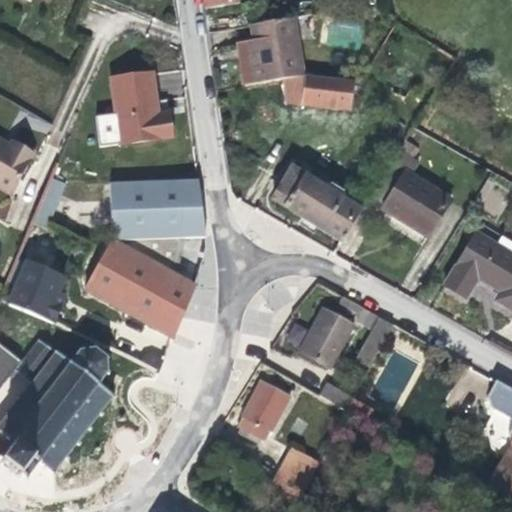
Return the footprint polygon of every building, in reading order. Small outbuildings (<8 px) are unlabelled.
[(203,0),(205,8),(238,4),(237,0),(203,0)] [(250,25),(260,84),(283,80),(303,76),(294,18),(250,25)] [(152,74),(109,79),(118,145),(171,138),(168,115),(157,116),(152,74)] [(303,76),(283,80),(286,104),(349,111),(352,81),(308,76),(303,76)] [(424,141),(410,133),(398,151),(412,160),(424,141)] [(8,148),(0,143),(0,186),(12,193),(33,156),(11,145),(8,148)] [(412,160),(398,151),(372,194),(386,202),(381,210),(427,239),(451,200),(411,175),(418,163),(412,160)] [(272,200),(342,244),(361,211),(343,200),(342,193),(332,186),(323,188),(292,168),(272,200)] [(66,184),(51,179),(42,200),(57,207),(66,184)] [(198,180),(157,181),(109,183),(112,242),(85,290),(174,339),(192,288),(176,279),(182,249),(183,239),(203,238),(201,204),(198,180)] [(511,312),(511,242),(482,224),(444,286),(465,299),(478,279),(500,293),(495,301),(511,312)] [(25,265),(16,261),(8,281),(17,286),(9,305),(54,323),(54,321),(64,299),(56,296),(64,279),(26,263),(25,265)] [(351,300),(343,297),(339,306),(347,309),(351,300)] [(351,300),(347,309),(359,316),(356,321),(373,330),(356,361),(370,369),(394,325),(351,300)] [(353,326),(321,310),(299,352),(330,370),(353,326)] [(292,322),(282,345),(296,352),(307,328),(292,322)] [(20,362),(14,370),(28,381),(26,383),(29,386),(20,397),(17,395),(15,398),(18,400),(9,413),(6,410),(4,413),(6,415),(0,423),(0,434),(9,442),(0,454),(0,461),(1,462),(0,463),(0,464),(19,479),(21,477),(26,482),(29,479),(28,477),(38,464),(53,475),(65,459),(68,462),(69,459),(66,456),(76,444),(79,447),(80,446),(77,442),(87,430),(90,433),(92,430),(89,428),(99,415),(102,417),(103,415),(101,412),(113,397),(98,386),(106,376),(110,377),(110,373),(107,373),(106,361),(109,359),(108,356),(105,357),(95,350),(96,346),(92,346),(91,350),(80,352),(79,348),(75,350),(77,354),(69,363),(37,340),(20,362)] [(0,388),(14,370),(20,362),(0,346),(0,388)] [(246,433),(254,437),(265,442),(270,432),(272,433),(291,397),(260,381),(241,417),(242,417),(236,427),(246,433)] [(511,445),(493,475),(490,479),(511,493),(511,389),(495,381),(487,399),(490,410),(511,421),(511,426),(506,436),(508,441),(511,443),(511,445)] [(326,382),(318,397),(345,412),(349,406),(353,398),(326,382)] [(349,406),(345,412),(363,422),(367,416),(349,406)] [(252,441),(254,437),(246,433),(244,437),(252,441)] [(292,450),(274,482),(279,486),(288,469),(307,480),(318,462),(292,450)] [(288,469),(279,486),(296,500),(307,480),(288,469)]
